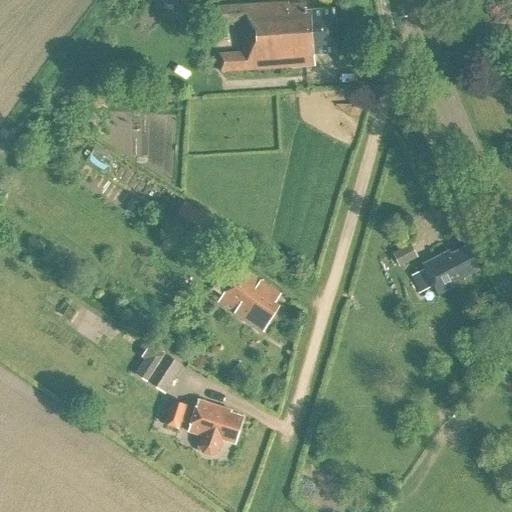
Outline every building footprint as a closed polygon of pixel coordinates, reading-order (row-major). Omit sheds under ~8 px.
[(216,7),(218,25),(241,23),(243,51),(220,53),(221,72),(314,66),(314,53),(336,52),(333,9),(305,11),(305,4),(288,5),(288,2),(216,7)] [(185,203),(171,227),(205,247),(219,224),(185,203)] [(411,245),(393,254),(399,268),(418,258),(411,245)] [(448,252),(423,266),(425,270),(413,276),(422,293),(434,287),(439,297),(465,283),(464,280),(480,271),(467,248),(451,257),(448,252)] [(275,305),(282,296),(241,270),(219,303),(264,333),(280,308),(275,305)] [(148,383),(165,394),(183,367),(167,356),(148,383)] [(188,433),(202,437),(198,447),(203,454),(211,457),(218,453),(222,441),(235,445),(243,418),(230,414),(231,412),(198,401),(195,411),(185,408),(186,406),(172,402),(165,425),(178,430),(181,422),(190,426),(188,433)]
